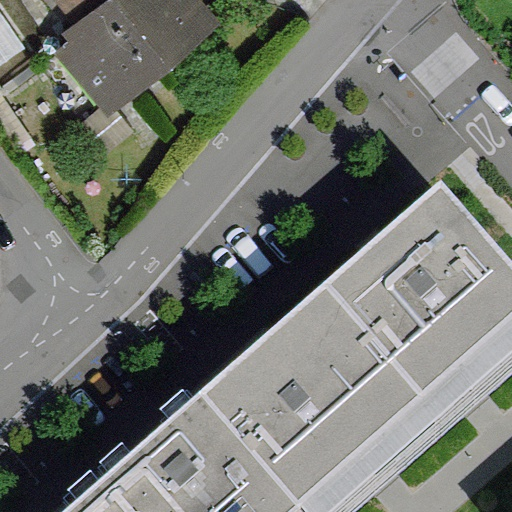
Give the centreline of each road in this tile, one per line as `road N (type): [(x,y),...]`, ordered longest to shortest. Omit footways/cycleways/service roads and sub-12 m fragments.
road 1 (residential): [(84,308),(124,275),(365,0)]
road 2 (residential): [(396,0),(511,130)]
road 3 (residential): [(84,308),(0,190)]
